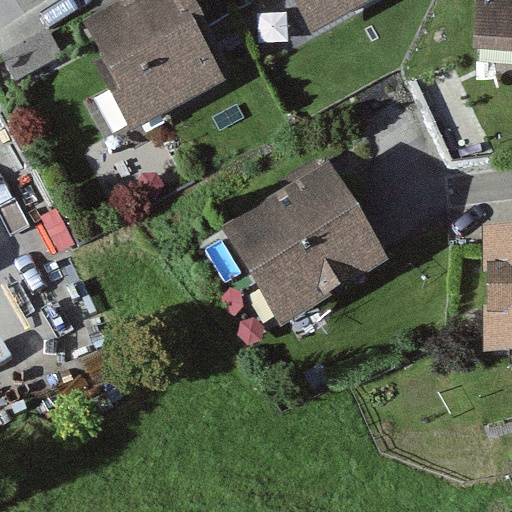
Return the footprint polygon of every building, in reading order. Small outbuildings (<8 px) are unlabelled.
[(122,0),(84,20),(140,127),(225,83),(193,23),(204,17),(194,0),(122,0)] [(303,0),(320,31),(377,0),(303,0)] [(511,7),(478,6),(476,61),(511,63),(511,7)] [(222,230),(280,326),(389,261),(330,165),(222,230)] [(511,228),(482,230),(485,351),(511,350),(511,228)]
